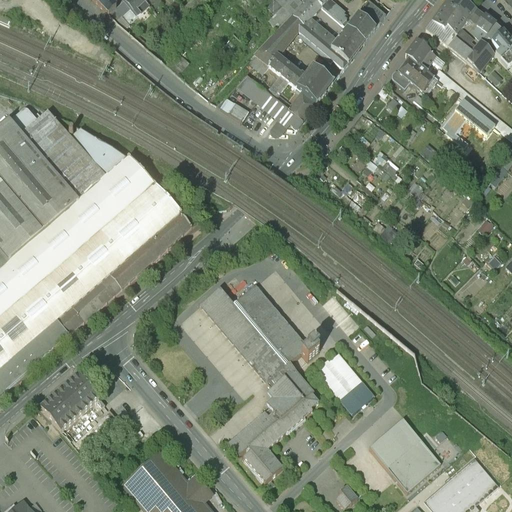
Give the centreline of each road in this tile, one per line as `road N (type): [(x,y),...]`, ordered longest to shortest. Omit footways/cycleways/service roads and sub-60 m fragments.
road 1 (residential): [(285,166),(187,99),(74,0)]
road 2 (residential): [(102,336),(254,511)]
road 3 (secondary): [(285,166),(423,0)]
road 4 (secondary): [(240,213),(102,336)]
road 5 (secondary): [(102,336),(0,422)]
